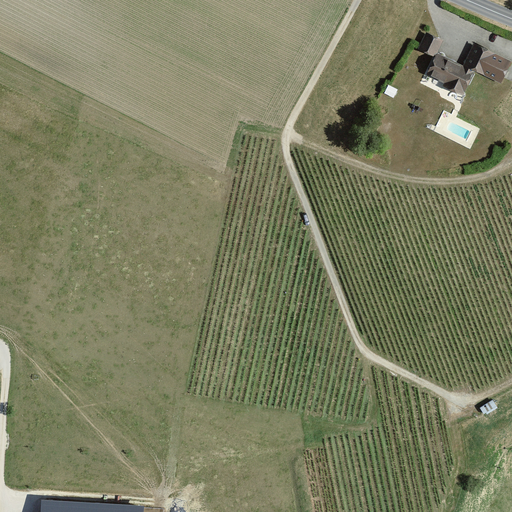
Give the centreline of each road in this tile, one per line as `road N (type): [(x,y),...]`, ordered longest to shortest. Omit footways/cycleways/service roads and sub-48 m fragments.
road 1 (track): [(357,0),(287,129),(286,154),(362,348),(451,396)]
road 2 (track): [(286,133),(394,176),(461,181),(511,162)]
